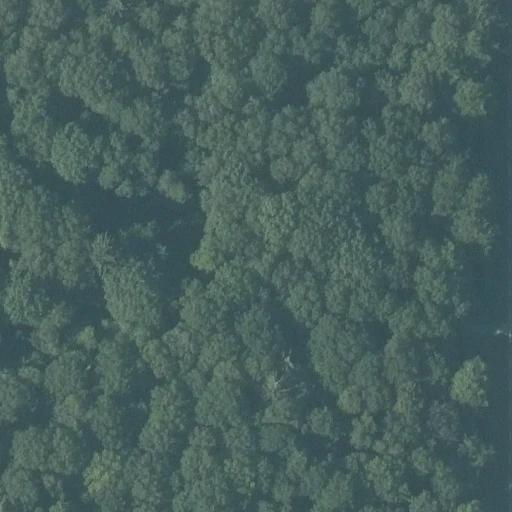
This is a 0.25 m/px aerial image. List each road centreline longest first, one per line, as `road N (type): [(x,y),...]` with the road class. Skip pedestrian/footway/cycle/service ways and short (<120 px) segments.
road 1 (track): [(165,0),(195,25),(209,58),(227,71),(230,158),(281,270),(256,377),(261,444),(241,481),(247,511)]
road 2 (track): [(79,511),(104,337),(127,243),(221,0)]
road 3 (track): [(322,333),(325,271),(287,184),(283,132),(364,0)]
road 4 (track): [(322,333),(219,314),(105,277)]
road 5 (track): [(356,511),(339,498),(345,336)]
